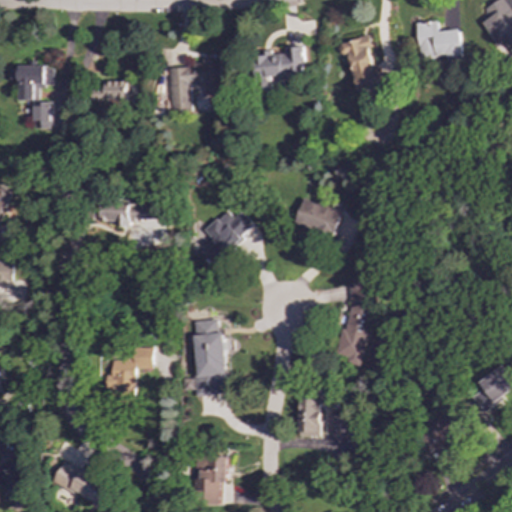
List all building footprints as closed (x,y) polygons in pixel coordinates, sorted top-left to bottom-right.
[(498,0),(485,7),(491,17),(481,23),(496,48),(505,42),(511,53),(511,11),(505,0),(498,0)] [(416,23),(420,59),(446,56),(446,62),(463,60),(459,29),(438,31),(437,20),(416,23)] [(373,66),(369,49),(372,48),(369,37),(338,43),(341,56),(349,54),(357,90),(383,85),(379,65),(373,66)] [(304,76),(302,46),(284,48),(285,52),(254,54),(256,84),(270,83),(270,78),(304,76)] [(167,67),(170,113),(190,112),(189,85),(202,84),(203,94),(222,93),(220,58),(199,59),(200,66),(167,67)] [(53,87),(53,66),(18,66),(18,70),(10,70),(10,82),(19,82),(19,100),(39,100),(39,87),(53,87)] [(104,82),(104,88),(91,88),(91,100),(132,100),(132,82),(104,82)] [(51,102),(34,102),(33,129),(50,129),(51,102)] [(0,220),(11,194),(0,189),(0,220)] [(294,225),(334,236),(341,211),(301,200),(294,225)] [(161,203),(102,203),(101,221),(117,221),(117,225),(138,225),(138,236),(149,236),(149,243),(165,243),(165,227),(161,227),(161,203)] [(215,244),(202,254),(214,269),(246,243),(241,236),(254,225),(241,210),(233,217),(227,210),(203,230),(215,244)] [(0,300),(12,300),(12,262),(0,262),(0,300)] [(349,281),(352,304),(347,328),(342,329),(336,359),(365,364),(376,300),(374,279),(349,281)] [(197,370),(193,370),(195,396),(229,393),(224,332),(218,332),(217,319),(193,321),(197,370)] [(152,348),(133,347),(132,359),(112,358),(111,375),(106,375),(106,388),(112,388),(112,400),(134,401),(135,369),(151,370),(152,348)] [(481,382),(485,388),(472,397),(483,412),(511,391),(511,376),(504,365),(481,382)] [(320,437),(321,400),(299,399),(298,436),(320,437)] [(327,433),(346,432),(345,414),(327,415),(327,433)] [(461,431),(448,415),(418,440),(431,456),(461,431)] [(197,503),(222,502),(222,483),(227,483),(227,455),(196,455),(197,503)] [(0,463),(0,491),(24,491),(24,464),(0,463)] [(53,482),(75,494),(76,491),(102,506),(113,486),(83,469),(81,472),(64,463),(53,482)]
